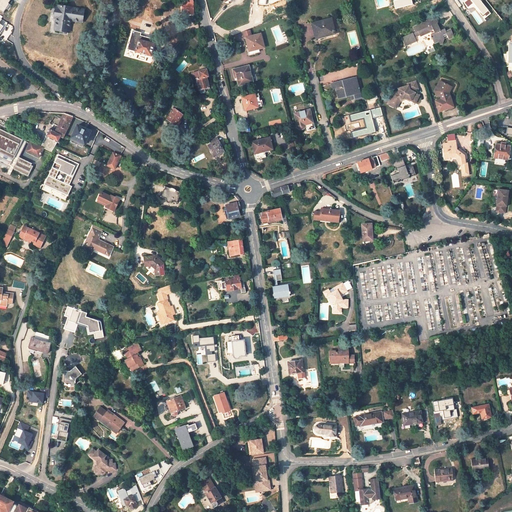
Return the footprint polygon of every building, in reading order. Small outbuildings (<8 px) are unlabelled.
[(0,0),(0,10),(4,12),(10,0),(0,0)] [(183,0),(183,14),(193,14),(193,4),(192,0),(183,0)] [(67,32),(68,20),(70,20),(71,16),(82,18),(84,10),(58,6),(58,8),(56,8),(54,18),(56,18),(54,30),(67,32)] [(438,23),(435,16),(435,15),(428,18),(428,19),(426,20),(426,21),(413,27),(415,33),(402,38),(405,47),(416,42),(415,38),(420,36),(420,37),(430,33),(429,33),(429,32),(429,31),(433,29),(434,33),(430,35),(433,40),(437,38),(438,42),(444,39),(443,35),(446,33),(449,39),(454,37),(451,29),(446,31),(444,29),(441,30),(437,23),(438,23)] [(312,24),(316,40),(335,35),(331,19),(312,24)] [(141,33),(132,31),(127,50),(151,56),(155,40),(140,35),(141,33)] [(250,54),(259,52),(259,49),(264,48),(260,34),(246,38),(248,47),(246,48),(247,53),(248,54),(250,54)] [(248,66),(233,70),(235,78),(237,77),(239,85),(252,82),(248,66)] [(206,69),(191,73),(193,80),(197,79),(200,93),(201,94),(206,92),(205,92),(205,89),(209,88),(207,77),(208,76),(206,69)] [(361,97),(356,77),(346,80),(349,92),(352,91),(355,99),(361,97)] [(336,88),(338,98),(344,97),(343,93),(349,92),(346,80),(331,84),(333,89),(336,88)] [(394,93),(389,102),(398,106),(402,100),(407,98),(412,101),(416,93),(415,90),(419,89),(417,81),(409,84),(409,86),(399,89),(400,91),(394,93)] [(436,101),(439,111),(453,107),(449,93),(452,87),(442,82),(437,91),(439,96),(440,96),(442,99),(436,101)] [(421,95),(416,93),(412,101),(416,103),(421,95)] [(258,94),(242,98),(243,102),(244,102),(246,110),(261,107),(258,94)] [(182,115),(175,109),(167,119),(177,127),(181,122),(179,120),(182,115)] [(313,127),(309,110),(295,114),(299,131),(313,127)] [(52,152),(57,142),(58,143),(61,137),(63,138),(73,116),(64,113),(55,132),(50,130),(41,147),(52,152)] [(90,131),(78,125),(70,142),(83,147),(90,131)] [(0,163),(0,164),(1,162),(3,163),(3,165),(10,168),(13,163),(16,164),(13,170),(29,177),(34,167),(31,166),(32,164),(20,158),(27,143),(0,129),(0,163)] [(224,152),(217,138),(211,141),(212,144),(209,146),(214,157),(224,152)] [(273,149),(270,138),(252,142),(254,154),(273,149)] [(39,158),(44,148),(31,142),(26,152),(39,158)] [(458,151),(456,142),(449,144),(449,147),(444,148),(446,162),(452,160),(452,159),(456,158),(460,161),(460,166),(463,165),(467,164),(466,160),(469,159),(468,155),(464,152),(462,154),(459,152),(458,151)] [(497,144),(494,157),(508,159),(510,146),(506,145),(497,144)] [(113,152),(108,165),(114,168),(121,155),(113,152)] [(381,161),(390,158),(387,152),(380,155),(381,161)] [(77,164),(58,155),(52,168),(59,172),(56,180),(49,176),(42,190),(66,201),(73,187),(69,186),(67,185),(77,164)] [(361,173),(372,169),(372,168),(380,165),(377,156),(357,162),(361,173)] [(402,157),(391,161),(393,166),(397,168),(398,173),(390,175),(393,182),(415,175),(412,166),(408,167),(408,169),(406,169),(406,168),(402,157)] [(79,165),(77,164),(67,185),(69,186),(79,165)] [(467,164),(463,165),(465,177),(472,176),(469,164),(467,164)] [(271,191),(273,197),(281,195),(290,192),(290,191),(294,190),(293,185),(271,191)] [(172,201),(177,203),(181,192),(176,190),(175,189),(172,188),(170,188),(165,186),(161,197),(166,199),(167,202),(169,203),(171,201),(172,201)] [(509,192),(500,191),(498,206),(497,213),(506,214),(507,207),(509,192)] [(111,197),(101,192),(98,199),(107,204),(106,206),(106,207),(114,211),(119,200),(116,198),(115,199),(111,197)] [(401,201),(394,203),(396,212),(403,209),(401,201)] [(227,210),(225,211),(227,219),(240,216),(238,209),(241,208),(239,202),(226,205),(227,210)] [(275,220),(282,218),(283,223),(288,222),(284,207),(261,213),(263,222),(275,220)] [(340,211),(322,209),(321,212),(316,212),(314,220),(320,221),(321,218),(331,219),(331,220),(339,221),(340,211)] [(109,256),(113,247),(99,239),(102,232),(103,229),(94,224),(93,228),(83,248),(92,253),(94,248),(109,256)] [(372,224),(362,225),(363,241),(373,240),(372,224)] [(34,245),(40,248),(46,237),(24,226),(20,235),(32,241),(35,243),(34,245)] [(4,237),(10,240),(13,233),(8,230),(4,237)] [(244,254),(242,240),(228,242),(230,257),(239,256),(238,255),(244,254)] [(383,254),(358,260),(359,263),(384,258),(383,254)] [(155,257),(145,258),(146,265),(152,265),(156,268),(157,274),(164,273),(164,264),(155,257)] [(272,286),(273,291),(281,290),(280,285),(278,272),(281,271),(280,268),(271,269),(271,273),(270,273),(272,286)] [(242,293),(246,292),(245,287),(244,287),(243,281),(240,281),(240,277),(239,277),(239,275),(234,276),(234,278),(225,280),(226,281),(227,288),(227,290),(241,289),(242,293)] [(336,291),(331,293),(331,294),(329,295),(330,296),(335,304),(335,309),(335,310),(335,313),(341,313),(341,307),(346,307),(346,306),(348,306),(348,300),(343,300),(341,295),(348,291),(343,283),(335,288),(336,291)] [(12,304),(14,293),(2,291),(3,286),(0,285),(0,305),(7,306),(8,303),(12,304)] [(165,295),(173,292),(170,286),(158,290),(159,292),(161,296),(165,295)] [(159,292),(158,293),(161,303),(167,300),(165,295),(161,296),(159,292)] [(161,303),(158,304),(161,311),(160,312),(164,323),(174,320),(172,315),(170,307),(167,300),(161,303)] [(104,337),(101,322),(86,317),(87,313),(68,307),(64,316),(68,318),(64,329),(75,333),(79,323),(88,326),(89,334),(95,332),(97,339),(104,337)] [(246,330),(253,336),(256,333),(260,333),(258,322),(248,323),(249,327),(246,330)] [(36,333),(34,338),(51,343),(52,339),(36,333)] [(200,335),(193,336),(194,343),(200,342),(201,346),(207,345),(207,350),(210,350),(211,352),(213,352),(216,351),(214,337),(200,338),(200,335)] [(240,356),(241,356),(246,356),(244,340),(241,340),(241,336),(232,337),(233,341),(232,341),(232,342),(233,352),(233,357),(236,358),(237,358),(238,358),(240,356)] [(51,343),(32,338),(29,348),(48,354),(51,343)] [(200,342),(194,343),(195,347),(204,347),(204,356),(208,355),(213,354),(213,352),(211,352),(210,350),(207,350),(207,345),(201,346),(200,342)] [(129,358),(125,360),(129,368),(131,367),(133,371),(144,365),(141,359),(139,360),(139,358),(136,353),(142,350),(138,343),(128,348),(129,351),(126,352),(125,353),(127,358),(128,357),(129,358)] [(349,358),(348,348),(339,348),(339,352),(335,352),(335,351),(330,351),(330,358),(333,358),(334,364),(340,363),(344,363),(349,363),(349,358)] [(216,354),(213,354),(208,355),(209,362),(217,362),(216,354)] [(302,360),(288,362),(290,374),(297,373),(297,378),(305,377),(305,371),(303,372),(302,360)] [(76,384),(76,380),(82,375),(76,366),(70,371),(65,371),(64,382),(76,384)] [(9,378),(9,369),(5,368),(4,372),(0,371),(0,383),(3,384),(4,380),(9,381),(9,378)] [(38,405),(43,406),(43,392),(28,391),(28,402),(38,403),(38,405)] [(225,393),(215,396),(220,412),(223,412),(225,418),(233,416),(225,393)] [(175,396),(162,401),(166,411),(169,410),(170,414),(171,413),(167,401),(175,397),(175,396)] [(181,396),(167,401),(171,413),(171,414),(172,415),(173,415),(174,416),(175,416),(176,415),(177,414),(177,413),(177,412),(186,409),(181,396)] [(453,398),(433,402),(435,411),(445,409),(445,411),(454,409),(453,398)] [(481,412),(482,418),(491,417),(489,404),(472,408),(473,414),(481,412)] [(124,423),(108,410),(107,412),(101,408),(94,417),(100,421),(101,420),(113,430),(115,428),(118,431),(124,423)] [(393,411),(385,412),(386,413),(386,417),(387,420),(394,418),(393,411)] [(382,412),(360,416),(360,417),(355,418),(357,425),(361,424),(362,425),(376,422),(376,420),(382,419),(384,419),(383,418),(383,414),(382,412)] [(421,412),(403,414),(404,424),(422,422),(421,412)] [(100,421),(116,434),(118,431),(115,428),(113,430),(101,420),(100,421)] [(28,432),(30,425),(19,422),(15,436),(19,436),(17,445),(30,448),(31,442),(30,442),(32,433),(28,432)] [(58,431),(56,440),(66,442),(68,431),(69,424),(60,422),(60,424),(59,424),(57,431),(58,431)] [(185,448),(192,445),(189,437),(190,437),(189,432),(197,429),(195,423),(189,425),(189,424),(182,427),(183,427),(178,429),(185,448)] [(336,436),(337,426),(319,424),(318,424),(317,424),(316,425),(316,428),(316,431),(316,432),(318,433),(319,433),(331,434),(331,436),(336,436)] [(259,438),(248,440),(248,441),(251,454),(262,452),(259,438)] [(96,452),(92,449),(88,454),(92,457),(96,452)] [(96,452),(92,457),(97,461),(98,467),(99,467),(100,475),(104,474),(106,472),(106,471),(116,470),(115,464),(112,464),(112,460),(105,461),(104,458),(106,456),(98,450),(96,452)] [(264,456),(252,459),(253,466),(256,481),(259,480),(261,490),(270,489),(268,479),(267,479),(264,465),(266,464),(264,456)] [(485,459),(471,460),(473,471),(489,469),(488,462),(486,463),(485,459)] [(148,468),(150,472),(138,478),(141,485),(142,485),(143,488),(151,484),(149,481),(154,479),(153,477),(156,476),(155,475),(157,474),(156,470),(160,468),(158,464),(148,468)] [(253,466),(251,467),(256,491),(261,490),(259,480),(256,481),(253,466)] [(452,469),(434,470),(436,482),(454,480),(452,469)] [(362,472),(353,473),(355,491),(360,490),(361,504),(371,503),(372,503),(372,502),(373,501),(373,500),(373,499),(380,498),(378,479),(371,480),(372,490),(367,490),(367,489),(363,490),(362,472)] [(343,492),(341,475),(330,477),(331,493),(343,492)] [(210,479),(201,484),(214,507),(223,502),(210,479)] [(126,489),(123,481),(118,483),(122,491),(126,489)] [(414,485),(394,489),(396,499),(409,497),(410,502),(417,501),(414,485)] [(0,511),(38,511),(28,506),(27,509),(19,504),(18,506),(12,503),(6,500),(8,498),(0,494),(0,511)] [(139,494),(124,500),(126,505),(128,505),(130,510),(137,507),(135,502),(142,499),(139,494)] [(267,511),(269,511),(275,509),(268,497),(262,501),(265,506),(265,507),(267,511)]
